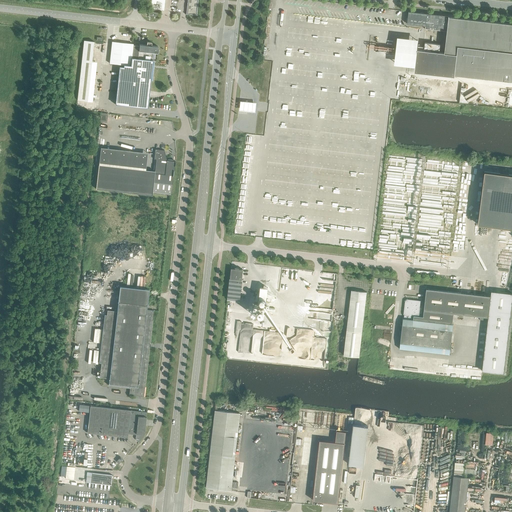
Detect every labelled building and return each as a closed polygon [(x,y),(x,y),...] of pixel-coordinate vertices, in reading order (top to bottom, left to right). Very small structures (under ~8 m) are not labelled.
[(187,0),(186,14),(185,14),(186,14),(198,15),(197,15),(198,0),(187,0)] [(424,50),(423,59),(429,60),(427,74),(454,77),(454,75),(511,81),(511,24),(450,17),(448,17),(449,16),(448,16),(448,19),(426,16),(425,29),(447,32),(444,53),(439,52),(440,44),(425,43),(424,50)] [(84,40),(82,60),(92,62),(92,61),(94,42),(94,41),(84,40)] [(147,42),(146,45),(139,44),(139,46),(133,45),(133,44),(112,42),(109,63),(123,65),(123,67),(119,66),(115,104),(147,108),(153,60),(151,60),(152,52),(157,53),(158,46),(151,46),(151,42),(147,42)] [(257,102),(240,101),(239,110),(256,112),(257,102)] [(175,166),(175,161),(167,160),(164,150),(155,149),(154,159),(156,159),(155,171),(98,165),(96,189),(152,195),(152,193),(171,195),(174,166),(175,166)] [(477,224),(511,228),(511,174),(484,171),(477,224)] [(0,321),(1,322),(9,252),(0,251),(0,321)] [(235,267),(235,268),(231,268),(232,266),(231,266),(227,300),(228,300),(228,299),(239,300),(239,301),(243,269),(239,269),(239,268),(238,268),(239,267),(236,267),(235,267)] [(130,385),(129,395),(144,397),(153,311),(146,310),(147,305),(149,289),(119,286),(118,302),(117,311),(107,310),(100,377),(109,378),(108,383),(130,385)] [(403,318),(399,349),(449,354),(453,324),(452,324),(453,313),(463,314),(480,316),(479,320),(488,321),(482,371),(504,373),(511,302),(511,293),(491,291),(490,296),(466,293),(426,289),(423,317),(419,316),(421,301),(405,299),(403,314),(404,315),(404,319),(403,318)] [(343,355),(358,357),(359,357),(366,292),(351,290),(343,355)] [(146,417),(146,412),(130,410),(90,406),(87,433),(127,437),(128,434),(136,434),(135,439),(139,442),(144,436),(146,417)] [(215,410),(206,488),(231,491),(232,485),(240,413),(215,410)] [(313,500),(338,503),(346,431),(336,430),(335,442),(319,440),(313,500)] [(91,483),(111,485),(112,475),(92,473),(91,483)] [(449,511),(464,511),(468,477),(453,476),(449,511)]
